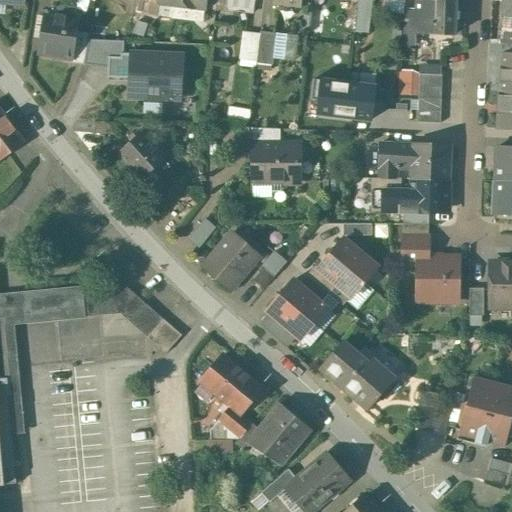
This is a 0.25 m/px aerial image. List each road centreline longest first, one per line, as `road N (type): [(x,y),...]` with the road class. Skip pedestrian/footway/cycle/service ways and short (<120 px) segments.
road 1 (residential): [(0,65),(59,145),(164,260),(419,511)]
road 2 (residential): [(481,0),(471,228)]
